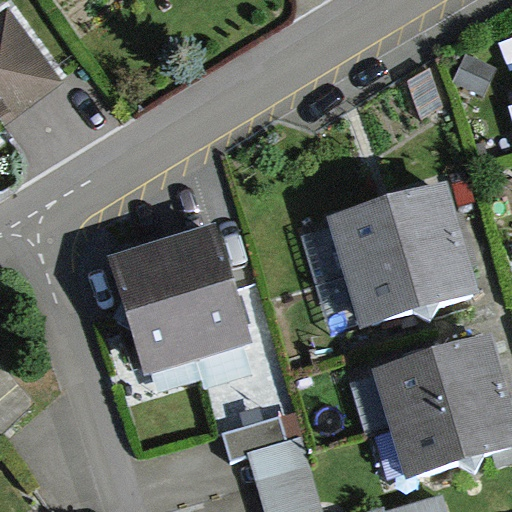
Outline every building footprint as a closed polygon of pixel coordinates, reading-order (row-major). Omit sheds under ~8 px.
[(0,130),(61,88),(2,4),(0,5),(0,130)] [(467,54),(454,83),(486,97),(499,68),(467,54)] [(329,223),(346,279),(465,245),(448,189),(329,223)] [(144,252),(110,263),(148,380),(248,348),(210,231),(182,240),(144,252)] [(480,298),(465,245),(346,279),(361,332),(480,298)] [(377,375),(394,432),(511,396),(494,340),(377,375)] [(511,457),(511,400),(511,396),(394,432),(411,488),(511,457)] [(282,419),(226,435),(235,464),(253,459),(268,511),(444,511),(441,498),(390,511),(319,511),(301,443),(290,446),(282,419)]
